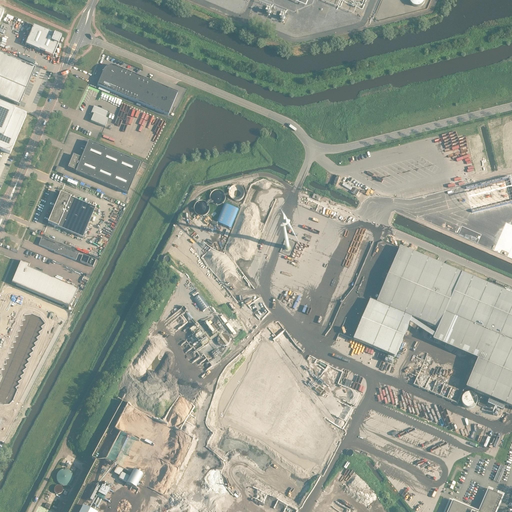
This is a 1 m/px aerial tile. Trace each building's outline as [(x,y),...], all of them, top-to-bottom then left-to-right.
[(0,149),(10,154),(26,114),(0,103),(0,20),(4,12),(0,10),(0,149)] [(33,25),(25,44),(39,50),(40,49),(53,55),(58,43),(57,43),(60,37),(53,34),(53,33),(33,25)] [(25,89),(34,68),(35,68),(29,65),(0,52),(0,96),(14,102),(14,103),(19,105),(20,104),(19,104),(25,89)] [(102,72),(97,85),(168,115),(177,92),(116,67),(116,66),(115,66),(114,66),(112,66),(111,66),(109,66),(108,66),(106,67),(105,68),(104,69),(103,70),(103,72),(102,71),(102,72)] [(108,111),(95,106),(93,111),(92,110),(91,113),(93,114),(91,121),(105,127),(108,119),(106,118),(108,111)] [(140,163),(88,141),(81,158),(75,155),(72,156),(68,167),(76,170),(75,172),(128,193),(140,163)] [(58,227),(83,238),(95,208),(70,197),(61,193),(60,192),(47,223),(48,223),(58,227)] [(238,209),(224,203),(217,222),(231,228),(238,209)] [(79,253),(41,237),(38,245),(54,251),(54,252),(61,255),(62,254),(76,260),(79,253)] [(511,295),(401,247),(401,248),(407,251),(397,274),(390,271),(387,278),(394,281),(384,305),(377,302),(377,303),(370,300),(377,303),(360,342),(354,339),(395,357),(412,318),(439,329),(445,317),(489,336),(478,360),(467,388),(482,394),(487,396),(511,407),(511,295)] [(89,257),(83,254),(80,261),(86,264),(89,257)] [(96,260),(89,257),(86,264),(93,267),(96,260)] [(25,262),(21,260),(20,262),(12,283),(16,284),(66,306),(74,287),(28,268),(30,264),(25,262)] [(481,397),(478,404),(485,408),(489,400),(481,397)] [(479,511),(476,511),(477,511),(460,504),(450,500),(445,511),(495,511),(503,496),(497,494),(498,492),(493,489),(492,492),(489,490),(479,511)]
